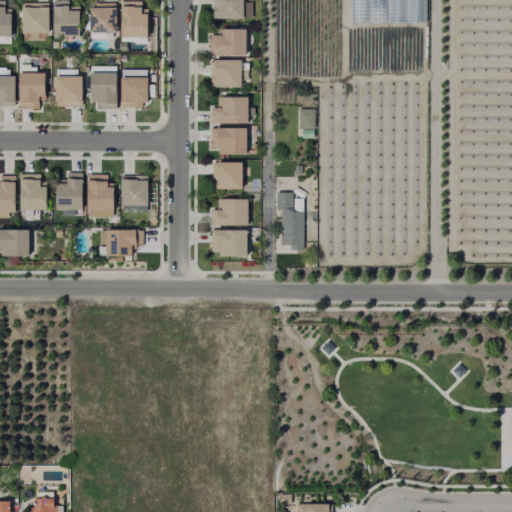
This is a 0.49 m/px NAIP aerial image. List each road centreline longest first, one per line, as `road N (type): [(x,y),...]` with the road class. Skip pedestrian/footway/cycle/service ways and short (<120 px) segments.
road 1 (tertiary): [(0,290),(511,291)]
road 2 (residential): [(176,0),(177,291)]
road 3 (residential): [(177,141),(0,140)]
road 4 (residential): [(511,504),(375,505)]
